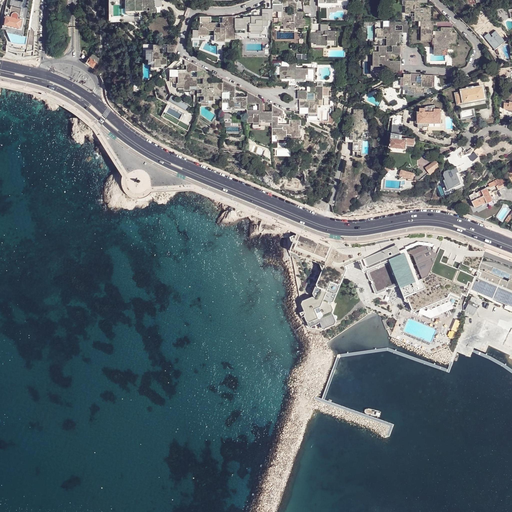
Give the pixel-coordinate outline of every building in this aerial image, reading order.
[(3,25),(4,25),(3,28),(2,28),(7,41),(7,44),(7,49),(11,51),(15,52),(17,52),(19,52),(22,52),(24,52),(29,51),(34,50),(34,31),(32,27),(29,24),(31,12),(33,13),(33,0),(22,0),(21,8),(11,6),(11,9),(6,8),(4,13),(6,13),(3,25)] [(148,0),(124,0),(125,15),(139,15),(139,11),(147,11),(147,14),(155,13),(155,8),(162,8),(162,0),(149,1),(148,0)] [(272,10),(272,13),(280,13),(280,5),(280,3),(280,0),(275,0),(272,2),(272,10)] [(422,22),(432,22),(431,9),(421,9),(421,3),(428,4),(427,0),(413,0),(413,1),(406,2),(406,6),(406,14),(411,15),(411,12),(413,12),(416,12),(416,14),(416,16),(416,21),(419,22),(422,22)] [(282,7),(282,13),(282,19),(278,19),(278,25),(278,27),(283,27),(283,31),(294,31),(294,29),(303,29),(303,27),(309,27),(310,19),(303,19),(304,13),(296,13),(294,13),(294,16),(290,16),(290,17),(287,17),(287,10),(287,8),(282,7)] [(234,19),(234,39),(237,39),(237,37),(236,37),(237,31),(241,31),(241,30),(245,29),(245,31),(249,31),(249,32),(250,33),(250,34),(261,34),(261,32),(262,32),(262,21),(272,21),(272,19),(272,13),(272,10),(262,10),(262,17),(255,17),(255,19),(251,20),(251,18),(243,18),(243,20),(234,19)] [(459,17),(465,22),(469,19),(463,13),(459,17)] [(234,19),(235,17),(223,17),(222,28),(215,28),(215,24),(208,24),(208,22),(211,22),(211,18),(202,18),(201,20),(200,20),(200,24),(203,24),(203,28),(199,28),(199,30),(199,34),(208,34),(209,31),(214,31),(215,41),(225,41),(225,39),(234,39),(234,19)] [(377,38),(386,38),(386,47),(392,47),(397,47),(397,43),(399,43),(400,34),(393,33),(393,32),(394,32),(394,27),(401,27),(401,31),(408,31),(408,22),(389,22),(389,28),(383,27),(383,30),(381,29),(377,29),(377,38)] [(437,55),(441,55),(441,56),(447,56),(448,50),(452,50),(453,45),(456,45),(457,33),(452,33),(453,28),(442,28),(441,32),(433,31),(434,22),(432,22),(422,22),(422,27),(421,27),(421,30),(423,30),(422,39),(426,39),(426,41),(433,42),(433,45),(437,45),(437,55)] [(311,34),(311,42),(316,43),(316,44),(327,44),(327,41),(335,41),(335,32),(331,32),(327,31),(320,31),(320,34),(311,34)] [(160,67),(162,67),(162,66),(167,65),(167,57),(161,57),(161,53),(161,46),(153,46),(152,50),(146,50),(146,60),(148,60),(148,65),(152,65),(152,70),(160,70),(160,67)] [(375,52),(374,71),(383,72),(392,72),(400,72),(401,62),(390,62),(390,52),(386,52),(386,47),(378,47),(378,52),(375,52)] [(496,56),(503,51),(500,47),(493,52),(496,56)] [(92,54),(90,57),(97,62),(99,58),(92,54)] [(90,57),(85,63),(93,68),(97,62),(90,57)] [(179,89),(197,90),(197,85),(197,79),(196,78),(190,78),(190,72),(196,72),(197,68),(186,62),(185,74),(181,73),(181,70),(171,70),(171,74),(169,74),(169,80),(172,81),(172,83),(179,84),(179,89)] [(281,67),(281,78),(286,78),(286,79),(288,79),(288,86),(295,86),(295,78),(300,79),(300,80),(312,80),(312,77),(311,77),(311,72),(313,72),(313,69),(295,69),(295,63),(288,63),(288,67),(281,67)] [(214,99),(222,100),(222,99),(222,93),(221,84),(208,84),(208,74),(197,68),(196,72),(196,78),(197,79),(202,80),(202,85),(197,85),(197,90),(197,98),(202,98),(202,100),(214,100),(214,99)] [(417,76),(421,76),(421,74),(411,73),(411,75),(410,82),(416,82),(417,76)] [(414,94),(426,94),(427,88),(431,89),(432,77),(421,76),(417,76),(416,82),(410,82),(411,75),(404,75),(404,77),(403,86),(403,87),(409,88),(408,91),(414,91),(414,94)] [(222,99),(222,100),(222,104),(227,105),(227,111),(247,111),(247,105),(247,98),(234,98),(235,87),(221,80),(221,84),(222,93),(228,94),(228,99),(222,99)] [(462,102),(485,98),(484,92),(483,90),(483,86),(474,87),(474,86),(466,87),(466,88),(466,89),(461,90),(461,92),(456,93),(458,103),(462,102)] [(318,114),(318,106),(323,106),(323,88),(317,88),(310,88),(310,93),(314,94),(314,101),(307,100),(307,93),(300,93),(300,109),(308,109),(309,114),(318,114)] [(456,93),(454,92),(457,105),(462,104),(462,102),(458,103),(456,93)] [(259,122),(272,123),(272,112),(262,112),(263,101),(247,94),(247,98),(247,105),(259,105),(258,112),(247,111),(247,124),(253,124),(253,121),(259,122)] [(183,104),(174,99),(172,102),(181,107),(183,104)] [(487,108),(486,99),(473,101),(475,110),(487,108)] [(283,112),(272,106),(272,112),(272,123),(272,128),(272,136),(276,136),(276,138),(286,138),(286,135),(291,136),(290,137),(295,138),(295,137),(300,137),(301,131),(298,131),(299,126),(301,126),(301,121),(289,121),(289,126),(278,126),(278,117),(283,117),(283,112)] [(417,111),(417,121),(441,121),(441,108),(435,108),(434,108),(434,111),(425,111),(425,108),(419,108),(419,111),(417,111)] [(358,122),(367,122),(367,110),(357,110),(357,114),(356,114),(356,122),(358,122)] [(167,111),(164,117),(176,124),(179,118),(167,111)] [(371,133),(371,122),(367,122),(358,122),(358,125),(360,125),(360,130),(355,130),(354,133),(354,139),(362,140),(362,137),(366,137),(366,133),(371,133)] [(402,134),(403,126),(392,125),(392,132),(402,134)] [(390,147),(406,149),(406,144),(414,145),(414,144),(414,142),(415,139),(406,138),(401,138),(392,137),(391,137),(390,147)] [(478,156),(484,151),(480,146),(474,151),(478,156)] [(436,160),(425,167),(430,174),(431,174),(441,166),(436,160)] [(460,180),(455,167),(442,172),(445,178),(447,183),(448,185),(450,190),(462,184),(460,180)] [(399,175),(413,178),(415,172),(401,169),(399,175)] [(501,188),(509,184),(503,177),(495,181),(496,183),(498,185),(501,188)] [(487,188),(478,192),(481,197),(472,201),(475,208),(481,204),(481,205),(484,203),(487,202),(487,203),(493,200),(490,194),(487,188)] [(290,239),(287,247),(288,250),(292,252),(321,263),(342,264),(353,260),(352,258),(355,257),(360,268),(363,270),(377,264),(378,260),(383,258),(387,260),(396,282),(399,281),(406,299),(410,308),(413,309),(418,307),(421,309),(423,306),(429,309),(431,305),(434,306),(435,303),(439,304),(440,301),(443,303),(445,300),(447,300),(449,296),(453,298),(455,298),(459,297),(461,293),(465,295),(468,289),(470,290),(479,267),(477,266),(480,259),(482,255),(483,253),(484,250),(469,244),(450,237),(442,234),(431,232),(425,232),(422,232),(419,232),(415,232),(412,233),(409,233),(405,233),(402,234),(399,235),(372,239),(372,242),(360,244),(352,244),(341,246),(325,245),(324,246),(317,243),(313,241),(310,238),(293,232),(292,234),(290,233),(286,235),(288,239),(290,239)] [(372,292),(374,293),(383,290),(384,287),(387,288),(395,285),(396,283),(396,282),(387,260),(383,258),(378,260),(377,264),(363,270),(364,270),(364,271),(367,279),(370,281),(368,284),(372,292)] [(309,295),(299,299),(298,302),(301,309),(301,310),(297,311),(298,315),(301,314),(305,324),(308,325),(315,322),(317,321),(319,326),(322,327),(331,323),(333,320),(330,313),(329,313),(329,312),(330,308),(328,303),(325,302),(325,301),(327,301),(330,300),(344,267),(342,264),(321,263),(309,291),(311,295),(313,295),(312,297),(311,296),(309,295)] [(511,280),(510,279),(509,281),(509,282),(491,274),(486,273),(479,270),(479,269),(480,267),(479,267),(470,290),(471,289),(472,287),(479,290),(502,300),(505,301),(511,303),(511,280)] [(406,301),(406,299),(399,281),(396,282),(403,298),(402,299),(406,301)] [(451,306),(450,304),(453,298),(449,296),(447,300),(445,300),(443,303),(440,301),(439,304),(435,303),(434,306),(431,305),(429,309),(423,306),(421,309),(418,307),(413,309),(413,311),(427,316),(451,306)] [(481,336),(511,346),(511,327),(511,330),(486,321),(481,336)] [(479,335),(475,346),(486,350),(490,339),(479,335)]
